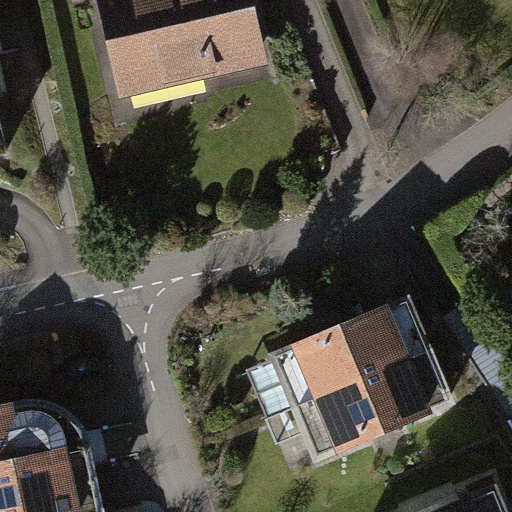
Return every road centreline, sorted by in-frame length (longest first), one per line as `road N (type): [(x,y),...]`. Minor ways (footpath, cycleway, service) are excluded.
road 1 (residential): [(123,283),(381,215),(511,126)]
road 2 (residential): [(123,283),(181,511)]
road 3 (residential): [(0,309),(123,283)]
